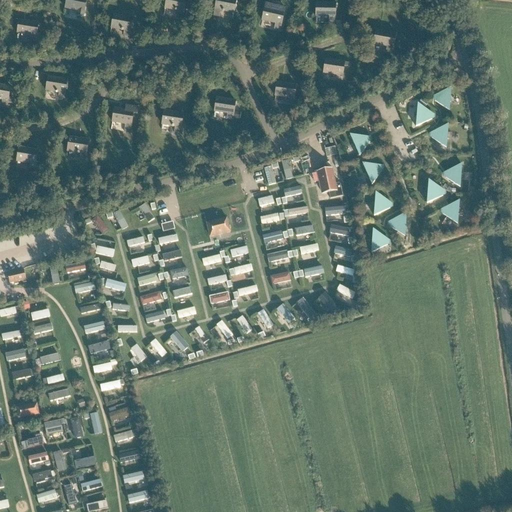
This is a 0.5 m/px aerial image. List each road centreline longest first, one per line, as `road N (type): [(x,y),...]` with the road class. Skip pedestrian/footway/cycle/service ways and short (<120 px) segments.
road 1 (unclassified): [(511,356),(485,137),(462,56)]
road 2 (residential): [(0,228),(277,148)]
road 3 (residential): [(117,56),(223,53),(245,76),(277,148)]
road 4 (residential): [(277,148),(462,56)]
road 5 (residential): [(0,133),(77,116),(105,90),(117,56)]
